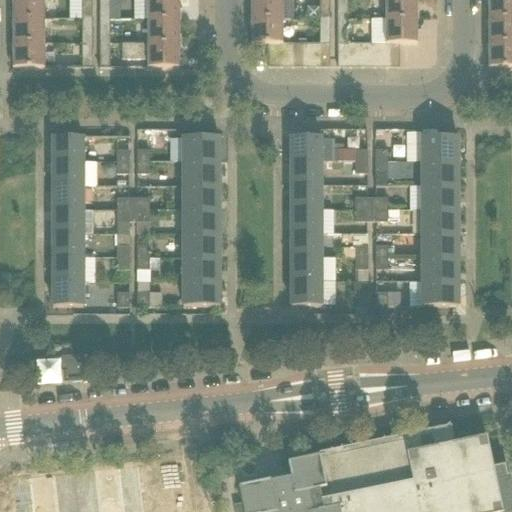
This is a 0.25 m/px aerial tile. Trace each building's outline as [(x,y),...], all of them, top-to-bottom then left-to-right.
[(12,0),(13,22),(44,22),(44,0),(12,0)] [(82,0),(83,22),(92,22),(92,0),(82,0)] [(99,0),(100,22),(110,22),(110,0),(99,0)] [(147,0),(147,22),(179,22),(179,0),(147,0)] [(250,0),(251,22),(282,22),(281,0),(250,0)] [(329,0),(320,0),(320,22),(330,22),(329,0)] [(348,22),(347,0),(337,0),(338,22),(348,22)] [(417,0),(384,0),(385,22),(417,22),(417,0)] [(511,0),(488,0),(488,22),(511,22),(511,0)] [(13,47),(44,47),(44,22),(13,22),(13,47)] [(83,22),(83,46),(92,46),(92,22),(83,22)] [(110,47),(110,22),(100,22),(100,47),(110,47)] [(179,46),(179,22),(147,22),(147,46),(179,46)] [(268,46),(281,47),(281,46),(282,39),(282,22),(251,22),(251,47),(268,46)] [(320,22),(320,39),(320,46),(330,46),(330,22),(320,22)] [(348,22),(338,22),(338,46),(348,46),(348,22)] [(417,22),(385,22),(385,46),(386,46),(399,46),(417,46),(417,22)] [(488,46),(511,46),(511,22),(488,22),(488,46)] [(92,46),(83,46),(83,70),(92,70),(92,46)] [(147,70),(179,71),(179,46),(147,46),(122,46),(122,62),(147,62),(147,70)] [(281,70),(281,47),(268,46),(268,70),(281,70)] [(293,46),(281,46),(281,47),(281,70),(293,70),(293,46)] [(293,46),(293,70),(305,70),(305,46),(293,46)] [(305,46),(305,70),(317,70),(317,46),(305,46)] [(330,70),(330,46),(320,46),(317,46),(317,70),(330,70)] [(337,70),(350,70),(350,46),(348,46),(338,46),(337,70)] [(350,46),(350,70),(362,70),(362,46),(350,46)] [(374,46),(362,46),(362,70),(374,70),(374,46)] [(386,70),(386,46),(385,46),(374,46),(374,70),(386,70)] [(399,70),(399,46),(386,46),(386,70),(399,70)] [(488,71),(511,70),(511,46),(488,46),(488,71)] [(13,47),(13,71),(45,71),(44,47),(13,47)] [(100,70),(110,70),(110,47),(100,47),(100,70)] [(291,164),(320,164),(320,140),(320,139),(291,140),(291,164)] [(83,164),(83,140),(53,140),(53,164),(83,164)] [(220,140),(183,140),(183,164),(220,164),(220,140)] [(421,164),(458,164),(458,140),(421,140),(421,164)] [(137,165),(150,165),(150,152),(137,153),(137,165)] [(117,164),(129,164),(129,153),(117,153),(117,164)] [(355,164),(355,153),(334,153),(334,164),(343,164),(355,164)] [(355,164),(368,164),(367,153),(355,153),(355,164)] [(376,153),(376,164),(388,164),(388,153),(376,153)] [(53,164),(53,189),(84,188),(97,188),(97,164),(83,164),(53,164)] [(129,164),(117,164),(117,177),(129,177),(129,164)] [(183,164),(183,189),(220,189),(220,164),(183,164)] [(320,188),(320,164),(291,164),(291,188),(320,188)] [(355,177),(368,177),(368,164),(355,164),(355,177)] [(388,164),(376,164),(376,177),(376,190),(388,189),(388,182),(400,182),(400,177),(400,165),(388,165),(388,164)] [(421,164),(421,188),(458,188),(458,164),(421,164)] [(150,165),(137,165),(137,177),(150,177),(150,165)] [(53,213),(84,213),(84,188),(53,189),(53,213)] [(321,213),(320,188),(291,188),(291,213),(321,213)] [(409,213),(421,213),(458,213),(458,188),(421,188),(409,189),(409,213)] [(183,189),(183,213),(220,213),(220,189),(183,189)] [(355,200),(355,213),(372,213),(372,201),(355,200)] [(117,201),(117,213),(134,213),(134,201),(117,201)] [(134,213),(150,213),(150,201),(134,201),(134,213)] [(372,201),(372,213),(388,213),(388,201),(372,201)] [(53,237),(84,237),(84,213),(53,213),(53,237)] [(134,225),(134,213),(117,213),(117,225),(117,237),(130,237),(130,225),(134,225)] [(150,213),(134,213),(134,225),(137,225),(137,237),(149,237),(149,224),(150,224),(150,213)] [(183,213),(183,237),(220,237),(220,213),(183,213)] [(321,237),(321,213),(291,213),(291,237),(321,237)] [(372,213),(355,213),(356,225),(372,225),(372,213)] [(388,224),(388,213),(372,213),(372,225),(388,224)] [(421,213),(422,237),(458,237),(458,213),(421,213)] [(53,261),(84,261),(84,237),(53,237),(53,261)] [(117,237),(117,261),(130,261),(130,237),(117,237)] [(183,237),(183,261),(220,261),(220,237),(183,237)] [(291,261),(321,261),(321,237),(291,237),(291,261)] [(422,237),(422,261),(458,261),(458,237),(422,237)] [(137,261),(150,261),(150,249),(137,249),(137,261)] [(355,249),(355,261),(368,261),(368,249),(355,249)] [(376,261),(388,261),(388,258),(388,249),(375,249),(376,261)] [(53,285),(84,285),(84,261),(53,261),(53,285)] [(129,273),(130,261),(117,261),(117,273),(129,273)] [(150,273),(150,261),(137,261),(137,273),(150,273)] [(183,261),(183,285),(220,285),(220,261),(183,261)] [(321,262),(321,261),(291,261),(291,285),(321,285),(321,284),(335,284),(335,261),(321,262)] [(355,261),(355,273),(368,273),(368,261),(355,261)] [(388,273),(388,261),(376,261),(376,273),(388,273)] [(422,261),(422,285),(458,285),(458,261),(422,261)] [(53,309),(83,309),(84,285),(53,285),(53,309)] [(183,285),(183,310),(220,309),(220,285),(183,285)] [(291,309),(321,309),(321,285),(291,285),(291,309)] [(422,285),(422,309),(458,309),(458,285),(422,285)] [(387,310),(387,296),(376,295),(376,310),(387,310)] [(117,310),(129,310),(129,296),(117,296),(117,310)] [(137,310),(149,310),(149,296),(137,296),(137,310)] [(368,310),(368,296),(356,297),(355,310),(368,310)] [(94,356),(62,359),(64,384),(96,381),(94,356)] [(234,507),(234,511),(511,511),(511,503),(505,468),(493,471),(486,440),(406,456),(413,484),(322,503),(319,492),(327,490),(320,460),(320,459),(288,466),(291,480),(270,485),(270,484),(239,490),(242,506),(234,507)]
